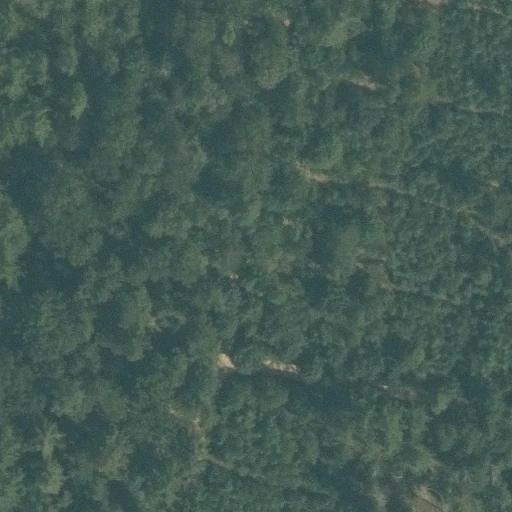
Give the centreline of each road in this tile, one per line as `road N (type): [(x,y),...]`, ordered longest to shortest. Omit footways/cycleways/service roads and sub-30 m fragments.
road 1 (track): [(292,0),(221,367)]
road 2 (unknown): [(221,367),(267,367),(511,419)]
road 3 (unknown): [(0,362),(221,367)]
road 4 (track): [(221,367),(190,511)]
